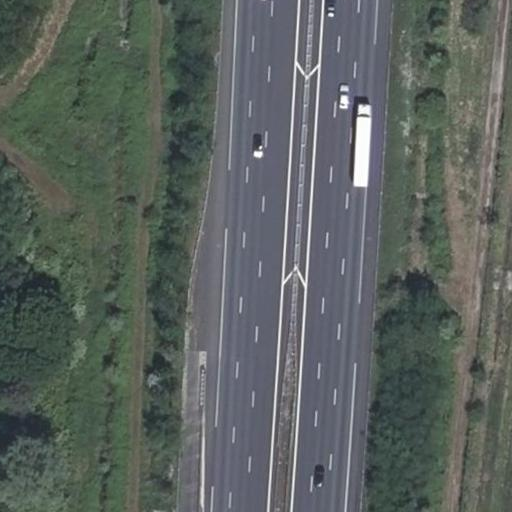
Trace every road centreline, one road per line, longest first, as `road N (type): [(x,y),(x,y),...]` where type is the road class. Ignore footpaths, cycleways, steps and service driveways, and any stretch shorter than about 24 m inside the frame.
road 1 (track): [(451,511),(504,0)]
road 2 (motorway): [(333,511),(361,0)]
road 3 (motorway): [(263,0),(239,511)]
